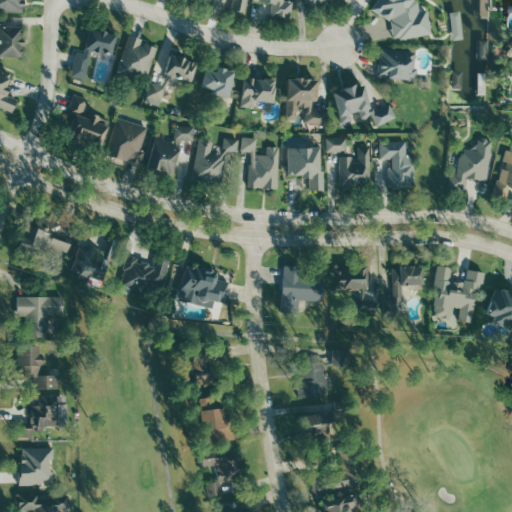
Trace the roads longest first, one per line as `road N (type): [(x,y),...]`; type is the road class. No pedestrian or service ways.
road 1 (tertiary): [(0,151),(109,202),(191,224),(453,235),(511,247)]
road 2 (tertiary): [(511,230),(232,216),(67,171),(0,137)]
road 3 (residential): [(292,511),(262,314),(261,232)]
road 4 (residential): [(87,0),(153,10),(226,40),(343,45)]
road 5 (residential): [(54,0),(33,154),(0,239)]
